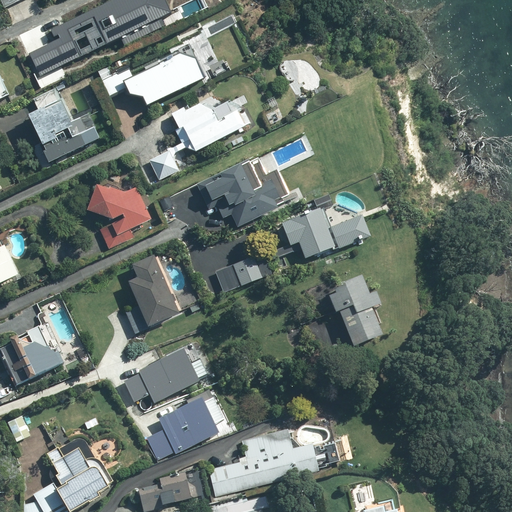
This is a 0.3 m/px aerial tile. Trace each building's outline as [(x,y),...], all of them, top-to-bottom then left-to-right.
[(0,0),(4,9),(25,0),(0,0)] [(168,0),(124,0),(29,46),(42,75),(174,12),(168,0)] [(191,46),(118,82),(132,111),(206,76),(191,46)] [(239,98),(207,114),(202,104),(187,111),(185,108),(173,114),(180,128),(176,131),(182,144),(191,140),(197,152),(252,124),(239,98)] [(64,99),(30,115),(44,144),(55,138),(59,145),(45,152),(50,162),(101,138),(90,114),(74,122),(64,99)] [(162,178),(180,170),(171,151),(153,159),(162,178)] [(279,208),(276,200),(280,198),(272,179),(262,184),(264,189),(255,193),(242,164),(198,184),(210,209),(218,205),(224,218),(233,214),(239,227),(279,208)] [(110,217),(114,224),(101,230),(110,249),(135,237),(131,229),(152,219),(138,188),(124,194),(97,185),(89,210),(110,217)] [(170,196),(160,201),(165,212),(175,207),(170,196)] [(322,209),(284,224),(292,244),(300,241),(307,258),(336,247),(322,209)] [(364,214),(332,226),(340,248),(372,236),(364,214)] [(0,283),(19,275),(6,245),(0,247),(0,283)] [(215,270),(223,292),(272,274),(264,252),(215,270)] [(127,312),(136,333),(181,313),(156,256),(133,266),(138,278),(130,282),(140,306),(127,312)] [(383,304),(377,291),(370,294),(363,275),(332,287),(334,294),(331,296),(338,311),(341,310),(355,346),(385,335),(374,307),(383,304)] [(0,345),(19,385),(66,363),(47,324),(0,345)] [(136,402),(151,394),(156,404),(201,381),(185,349),(140,371),(141,373),(125,381),(136,402)] [(221,432),(204,397),(160,418),(166,430),(148,439),(158,460),(176,452),(177,454),(221,432)] [(95,415),(83,422),(88,432),(101,425),(95,415)] [(314,445),(293,450),(288,429),(242,440),(247,460),(210,469),(216,496),(320,472),(314,445)] [(67,483),(59,488),(55,483),(34,496),(43,511),(73,511),(111,486),(115,481),(102,462),(80,438),(49,454),(67,483)] [(162,485),(139,490),(144,511),(168,506),(168,505),(193,499),(187,472),(160,478),(162,485)]
